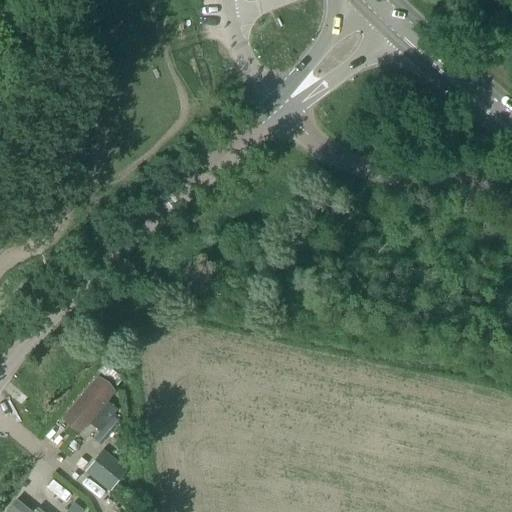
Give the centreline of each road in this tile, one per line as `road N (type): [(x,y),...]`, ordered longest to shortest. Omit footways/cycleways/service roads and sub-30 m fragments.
road 1 (unclassified): [(0,375),(15,350),(278,109)]
road 2 (unclassified): [(511,201),(351,166),(278,109)]
road 3 (secondary): [(511,117),(385,12)]
road 4 (unclassified): [(278,109),(385,12)]
